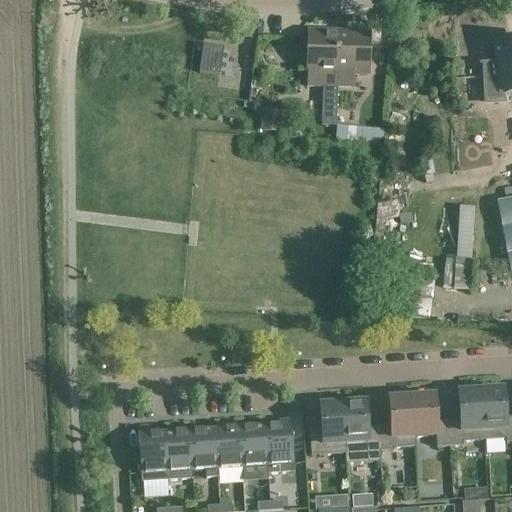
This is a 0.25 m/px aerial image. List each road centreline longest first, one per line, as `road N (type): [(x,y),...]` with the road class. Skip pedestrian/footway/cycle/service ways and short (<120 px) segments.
road 1 (residential): [(511,364),(113,391),(120,511)]
road 2 (track): [(73,0),(59,73),(60,216),(183,230)]
road 3 (unclassified): [(221,0),(291,7),(348,0)]
